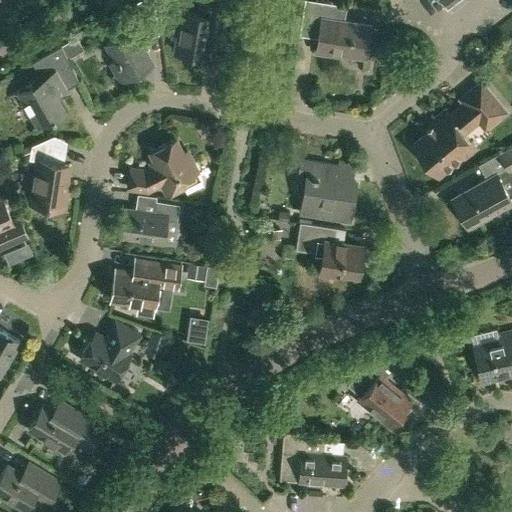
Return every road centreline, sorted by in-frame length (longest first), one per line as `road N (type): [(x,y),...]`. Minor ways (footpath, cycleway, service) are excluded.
road 1 (residential): [(60,316),(87,242),(102,147),(130,108),(160,99),(375,127)]
road 2 (residential): [(119,511),(177,439),(277,359),(435,295)]
road 3 (residential): [(361,511),(426,441),(475,409),(511,402)]
road 4 (residential): [(435,295),(375,127)]
road 5 (residential): [(375,127),(441,75),(459,36)]
